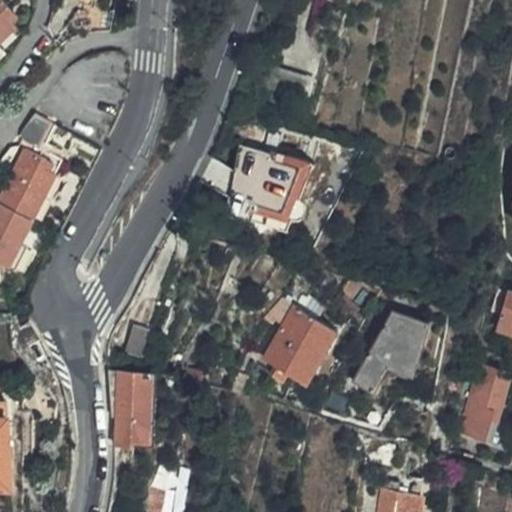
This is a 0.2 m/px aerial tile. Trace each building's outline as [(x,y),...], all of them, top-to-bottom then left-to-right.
[(0,44),(15,29),(3,18),(8,12),(0,5),(0,44)] [(35,120),(53,129),(54,126),(37,118),(35,120)] [(41,151),(53,129),(35,120),(23,133),(23,142),(41,151)] [(280,151),(243,141),(238,169),(233,195),(229,216),(261,224),(283,175),(275,173),(280,151)] [(0,199),(0,202),(34,221),(47,198),(59,176),(45,169),(49,161),(26,150),(24,154),(0,199)] [(314,161),(280,151),(275,173),(283,175),(261,224),(284,230),(314,161)] [(200,179),(222,189),(223,188),(233,166),(213,154),(200,179)] [(52,155),(49,161),(45,169),(59,176),(66,162),(52,155)] [(320,162),(314,161),(284,230),(290,232),(295,220),(299,220),(302,219),(305,218),(308,216),(310,213),(311,210),(311,206),(310,203),(309,201),(307,199),(305,198),(320,162)] [(223,188),(222,189),(233,195),(238,169),(233,166),(223,188)] [(59,176),(47,198),(55,203),(67,181),(59,176)] [(0,261),(9,266),(34,221),(0,202),(0,261)] [(511,335),(511,292),(502,289),(489,328),(511,335)] [(306,389),(338,334),(282,298),(264,319),(273,325),(276,321),(280,324),(262,356),(277,370),(271,376),(283,385),(289,376),(306,389)] [(415,377),(428,326),(394,316),(374,355),(357,388),(377,397),(390,371),(415,377)] [(30,321),(16,328),(1,336),(10,355),(15,353),(40,341),(32,326),(30,321)] [(489,425),(502,369),(475,363),(473,367),(459,431),(480,437),(484,424),(489,425)] [(119,441),(146,445),(155,376),(113,370),(115,404),(125,404),(119,441)] [(0,416),(0,485),(10,485),(7,416),(0,416)] [(511,511),(511,476),(473,467),(467,511),(511,511)] [(417,511),(419,506),(396,503),(394,511),(417,511)]
